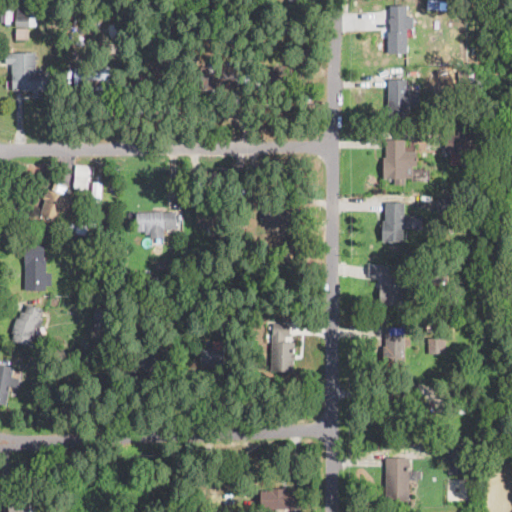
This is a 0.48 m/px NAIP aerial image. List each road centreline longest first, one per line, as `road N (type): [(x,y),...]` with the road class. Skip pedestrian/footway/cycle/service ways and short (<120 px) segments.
road 1 (residential): [(332,511),(332,18)]
road 2 (residential): [(0,148),(333,144)]
road 3 (residential): [(330,423),(0,437)]
